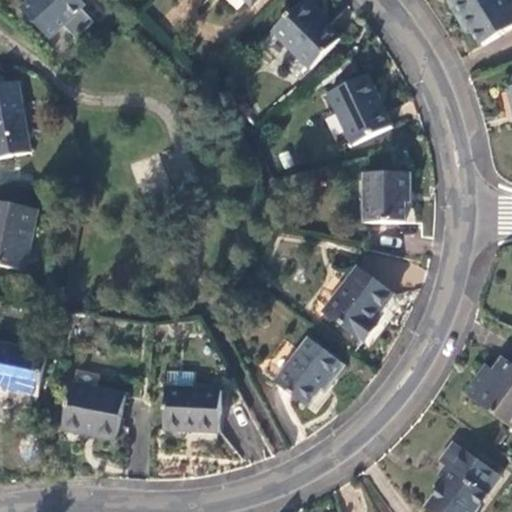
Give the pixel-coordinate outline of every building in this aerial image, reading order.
[(30,0),(22,8),(48,37),(86,5),(82,0),(30,0)] [(454,0),(450,3),(462,24),(468,20),(474,31),(484,47),(511,30),(511,16),(502,0),(454,0)] [(273,33),(311,72),(341,43),(320,21),(324,16),(308,1),(273,33)] [(468,20),(462,24),(468,34),(474,31),(468,20)] [(370,76),(331,95),(355,146),(393,129),(370,76)] [(16,81),(0,84),(0,156),(26,153),(16,81)] [(413,174),(365,174),(364,224),(408,224),(408,204),(413,203),(413,174)] [(0,203),(0,268),(20,272),(33,210),(0,203)] [(394,295),(359,268),(326,313),(366,344),(378,328),(374,324),(394,295)] [(347,366),(310,340),(279,383),(310,408),(322,391),(326,394),(347,366)] [(48,354),(0,344),(0,388),(39,397),(48,354)] [(511,359),(502,374),(488,365),(467,394),(511,427),(511,359)] [(125,396),(73,385),(65,430),(86,436),(87,432),(119,439),(125,396)] [(222,391),(168,389),(168,430),(221,431),(222,391)] [(496,472),(455,442),(440,462),(453,472),(429,509),(432,511),(477,511),(489,496),(483,491),(496,472)]
